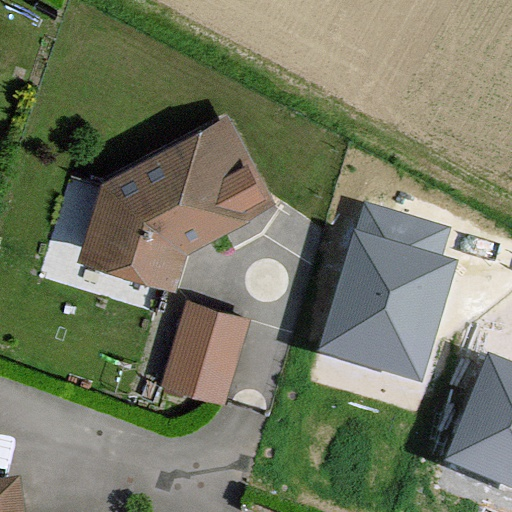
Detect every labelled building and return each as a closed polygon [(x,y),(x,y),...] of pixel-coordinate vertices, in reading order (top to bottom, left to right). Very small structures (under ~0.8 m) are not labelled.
[(269,196),(231,121),(115,180),(94,247),(174,273),(187,231),(195,234),(269,196)] [(444,232),(369,209),(327,346),(418,374),(452,264),(436,259),(444,232)] [(247,319),(198,304),(176,376),(225,391),(247,319)] [(511,368),(492,360),(451,457),(511,482),(511,368)] [(21,511),(18,482),(0,483),(0,511),(21,511)]
